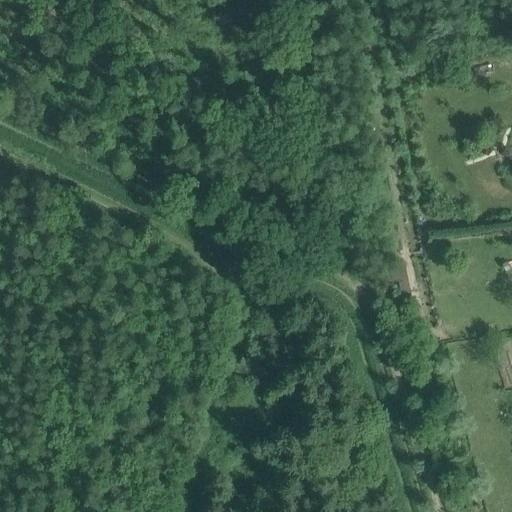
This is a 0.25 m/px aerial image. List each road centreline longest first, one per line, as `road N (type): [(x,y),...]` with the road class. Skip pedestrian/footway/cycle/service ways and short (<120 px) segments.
road 1 (track): [(293,267),(265,260),(192,265),(0,166)]
road 2 (track): [(428,511),(369,308),(293,267)]
